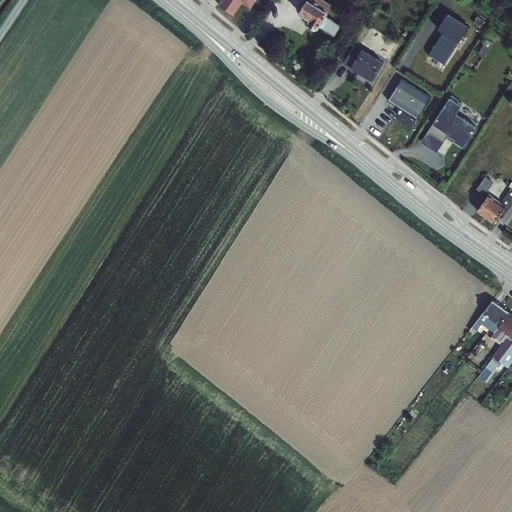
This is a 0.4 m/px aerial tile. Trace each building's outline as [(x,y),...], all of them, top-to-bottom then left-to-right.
[(241,0),(222,0),(220,4),(233,13),(241,0)] [(333,4),(325,0),(306,0),(299,12),(307,17),(305,20),(307,24),(314,29),(318,29),(320,25),(337,34),(342,24),(326,14),(333,4)] [(465,30),(444,17),(434,32),(439,36),(426,58),(442,68),(465,30)] [(386,58),(357,41),(344,62),(373,80),(386,58)] [(428,102),(398,83),(386,104),(415,123),(428,102)] [(460,99),(452,94),(423,141),(438,152),(447,137),(454,141),(455,139),(464,145),(478,124),(454,109),(460,99)] [(485,176),(475,190),(483,196),(493,182),(485,176)] [(507,180),(499,176),(495,182),(504,187),(507,180)] [(480,208),(497,221),(511,200),(511,184),(502,198),(492,191),(480,208)] [(505,313),(489,301),(465,332),(470,335),(479,323),(491,332),(505,313)] [(511,323),(511,318),(505,313),(491,332),(489,335),(498,342),(511,323)] [(511,323),(498,342),(474,374),(481,379),(494,360),(496,362),(511,340),(511,323)] [(511,357),(511,340),(496,362),(504,368),(509,362),(511,357)] [(416,413),(407,406),(402,413),(411,420),(416,413)] [(414,472),(406,466),(399,475),(407,481),(414,472)]
